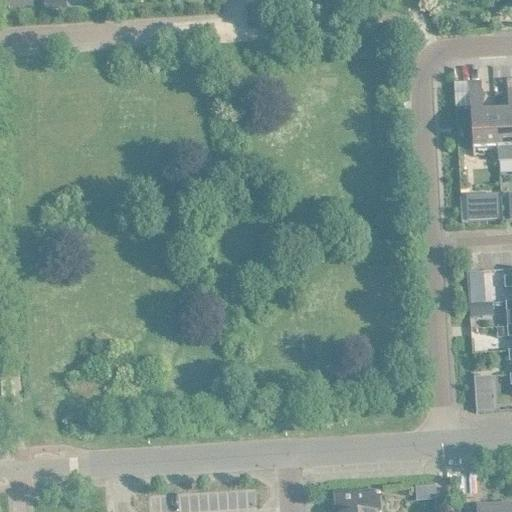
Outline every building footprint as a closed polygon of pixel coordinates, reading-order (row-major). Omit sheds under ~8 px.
[(72,0),(50,0),(51,9),(73,8),(72,0)] [(475,80),(460,81),(461,107),(476,106),(475,80)] [(504,146),(502,111),(489,112),(487,80),(475,80),(476,106),(479,147),(504,146)] [(511,110),(502,111),(504,146),(511,145),(511,110)] [(505,192),(466,194),(467,221),(506,219),(505,192)] [(490,271),(474,271),(475,284),(491,284),(490,271)] [(487,302),(475,302),(476,315),(488,314),(487,302)] [(511,324),(502,325),(502,335),(511,334),(511,324)] [(495,398),(481,398),(482,410),(496,410),(495,398)] [(383,511),(386,510),(385,495),(381,492),(380,488),(339,491),(340,511),(383,511)] [(506,511),(506,506),(484,508),(483,498),(470,498),(470,511),(506,511)]
